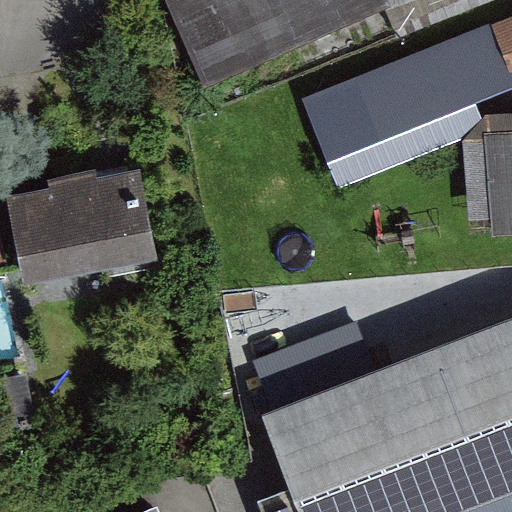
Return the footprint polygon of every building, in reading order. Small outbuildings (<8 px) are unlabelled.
[(165,0),(207,90),(384,9),(389,7),(386,0),(165,0)] [(501,0),(386,0),(389,7),(384,9),(398,41),(501,0)] [(511,75),(511,19),(492,27),(511,75)] [(511,75),(492,27),(305,102),(341,192),(467,142),(484,118),(480,106),(511,92),(511,75)] [(471,223),(493,222),(486,136),(511,134),(511,116),(484,118),(467,142),(471,223)] [(493,222),(495,242),(511,240),(511,134),(486,136),(493,222)] [(50,190),(8,199),(26,287),(158,261),(140,174),(99,182),(97,172),(48,182),(50,190)] [(511,322),(263,418),(292,492),(259,504),(262,511),(484,511),(511,501),(511,322)] [(0,426),(2,437),(40,430),(29,376),(0,381),(0,426)] [(511,511),(511,501),(484,511),(511,511)]
